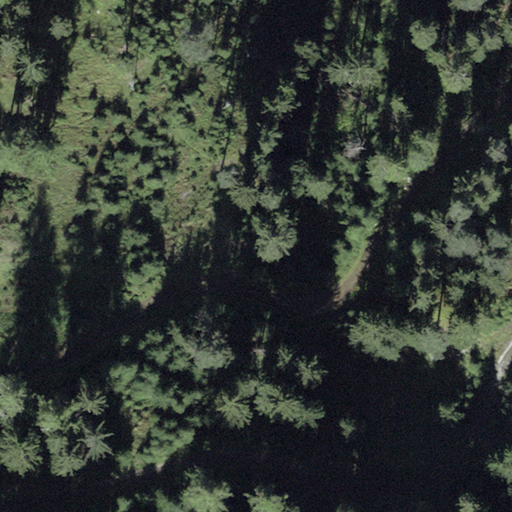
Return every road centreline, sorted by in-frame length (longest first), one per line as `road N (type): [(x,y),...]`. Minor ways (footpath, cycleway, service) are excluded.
road 1 (track): [(0,370),(105,331),(194,283),(227,283),(315,307),(340,293),(511,86)]
road 2 (track): [(511,352),(472,432),(438,474),(359,493),(203,456),(99,486),(0,499)]
